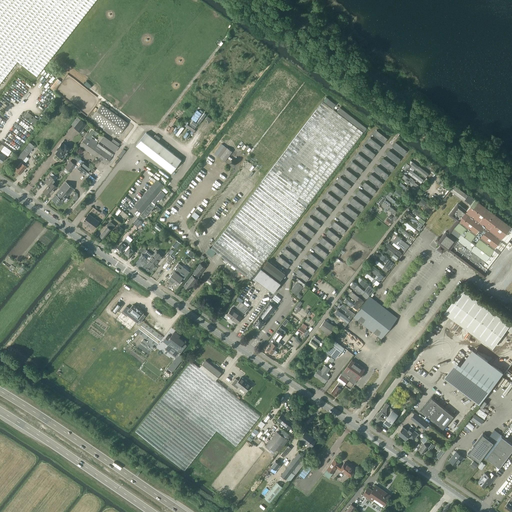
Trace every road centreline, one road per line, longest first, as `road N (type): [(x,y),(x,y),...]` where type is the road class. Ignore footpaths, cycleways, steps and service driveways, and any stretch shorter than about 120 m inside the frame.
road 1 (tertiary): [(481,511),(0,185)]
road 2 (primary): [(181,511),(0,390)]
road 3 (primary): [(0,410),(151,511)]
